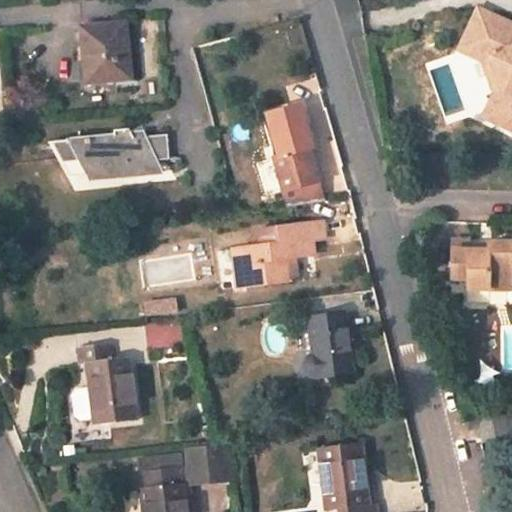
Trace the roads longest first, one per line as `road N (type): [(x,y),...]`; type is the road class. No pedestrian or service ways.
road 1 (unclassified): [(458,511),(373,202)]
road 2 (unclassified): [(373,202),(313,0)]
road 3 (residential): [(511,206),(373,202)]
